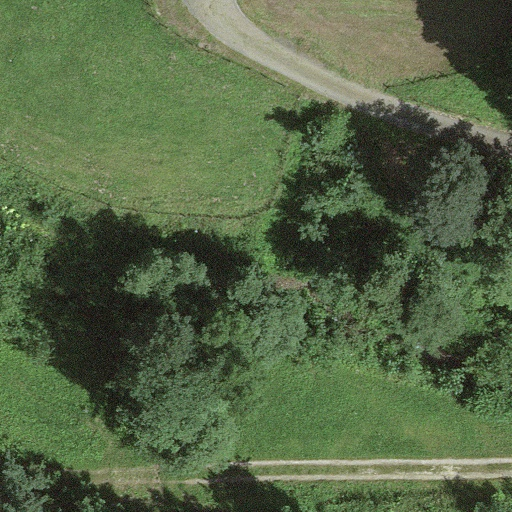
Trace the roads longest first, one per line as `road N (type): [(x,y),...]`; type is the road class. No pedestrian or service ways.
road 1 (track): [(511,467),(94,486),(0,472)]
road 2 (track): [(213,0),(220,19),(277,58),(443,128),(511,148)]
